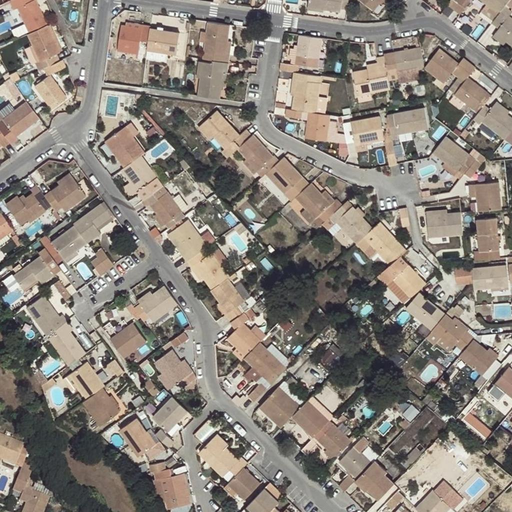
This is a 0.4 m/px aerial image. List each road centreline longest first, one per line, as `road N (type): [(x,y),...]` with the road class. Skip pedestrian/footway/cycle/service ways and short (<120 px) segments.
road 1 (residential): [(406,192),(260,126),(274,18)]
road 2 (residential): [(511,84),(430,20),(383,29),(274,18)]
road 3 (residential): [(225,402),(216,332),(160,258)]
road 4 (residential): [(160,258),(70,128)]
road 5 (residential): [(336,511),(225,402)]
road 6 (residential): [(105,0),(88,116),(70,128)]
road 7 (residential): [(225,402),(188,434),(204,510)]
road 8 (residential): [(274,18),(150,0)]
